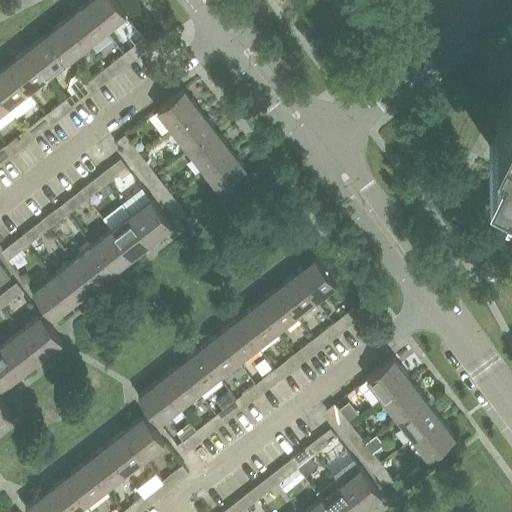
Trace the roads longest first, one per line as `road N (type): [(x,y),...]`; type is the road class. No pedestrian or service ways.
road 1 (residential): [(172,511),(435,299)]
road 2 (residential): [(0,205),(226,27)]
road 3 (unclassified): [(318,144),(469,24),(511,4)]
road 4 (unclassified): [(435,299),(318,144)]
road 5 (unclassified): [(318,144),(226,27)]
road 6 (unclassified): [(511,403),(435,299)]
